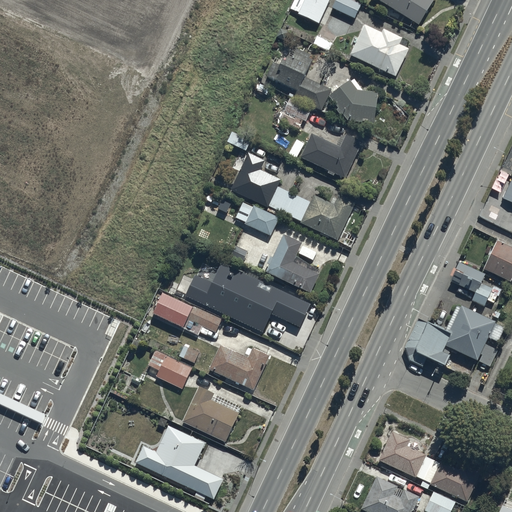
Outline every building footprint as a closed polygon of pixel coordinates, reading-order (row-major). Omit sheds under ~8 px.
[(298,14),(297,16),(319,26),(331,0),(294,0),(289,10),(298,14)] [(346,0),(335,0),(331,10),(355,21),(361,7),(346,0)] [(374,0),(419,27),(435,1),(433,0),(374,0)] [(364,26),(350,58),(395,79),(409,51),(400,47),(403,41),(383,32),(382,35),(364,26)] [(296,51),(291,62),(288,60),(285,65),(282,64),(280,68),(273,65),(266,80),(297,94),(294,100),(322,113),(332,92),(304,79),(312,63),(308,61),(310,57),(296,51)] [(349,83),(329,99),(339,111),(337,112),(340,116),(342,115),(347,123),(374,126),(378,95),(363,93),(354,82),(350,85),(349,83)] [(280,122),(299,131),(302,122),(306,124),(312,111),(290,100),(280,122)] [(233,133),(228,145),(246,153),(251,142),(233,133)] [(342,138),(337,148),(312,136),(300,160),(328,174),(327,175),(333,178),(334,176),(345,181),(362,146),(345,138),(345,139),(342,138)] [(280,217),(281,214),(301,223),(300,226),(338,242),(355,205),(338,198),(334,206),(313,197),(310,203),(278,189),(281,181),(261,173),(264,164),(248,156),(231,194),(268,210),(267,212),(280,217)] [(378,164),(369,164),(367,185),(376,186),(378,164)] [(511,181),(502,199),(511,203),(511,181)] [(241,205),(235,219),(246,225),(245,226),(271,238),(279,220),(254,208),(253,210),(241,205)] [(318,273),(296,258),(302,246),(283,237),(272,260),(270,260),(267,266),(270,267),(266,275),(310,295),(318,277),(316,276),(318,273)] [(511,250),(496,243),(483,271),(511,284),(511,282),(511,281),(511,250)] [(235,248),(231,258),(243,264),(248,254),(235,248)] [(459,264),(450,284),(476,295),(472,303),(484,309),(487,302),(493,305),(497,297),(498,297),(501,292),(493,288),(492,289),(482,284),(486,276),(459,264)] [(212,285),(195,277),(186,298),(263,335),(271,316),(299,329),(309,307),(221,265),(212,285)] [(163,295),(153,316),(183,331),(187,321),(216,335),(222,322),(195,309),(194,311),(163,295)] [(495,325),(461,309),(461,310),(456,308),(444,335),(417,323),(405,350),(409,363),(423,370),(427,362),(445,371),(451,359),(443,355),(446,350),(478,364),(478,363),(490,368),(497,352),(486,347),(489,340),(498,344),(504,331),(495,326),(495,325)] [(248,350),(245,356),(249,358),(248,361),(221,348),(209,371),(254,392),(270,358),(252,350),(251,351),(248,350)] [(199,355),(183,349),(179,360),(194,366),(199,355)] [(158,373),(156,378),(182,390),(192,370),(156,352),(148,368),(158,373)] [(214,397),(199,390),(183,425),(226,444),(239,416),(211,404),(214,397)] [(193,500),(203,505),(206,499),(214,503),(224,482),(195,468),(205,447),(168,429),(156,454),(143,448),(135,465),(196,494),(193,500)] [(427,490),(429,486),(467,504),(481,475),(463,467),(459,474),(417,454),(418,450),(417,446),(414,445),(410,446),(409,450),(406,449),(409,442),(392,434),(378,462),(412,478),(410,482),(427,490)] [(162,511),(166,505),(130,488),(133,482),(123,478),(108,508),(116,511),(162,511)] [(376,479),(360,511),(413,511),(420,499),(376,479)] [(451,511),(455,504),(434,495),(425,511),(451,511)] [(511,511),(511,503),(505,500),(499,511),(511,511)]
